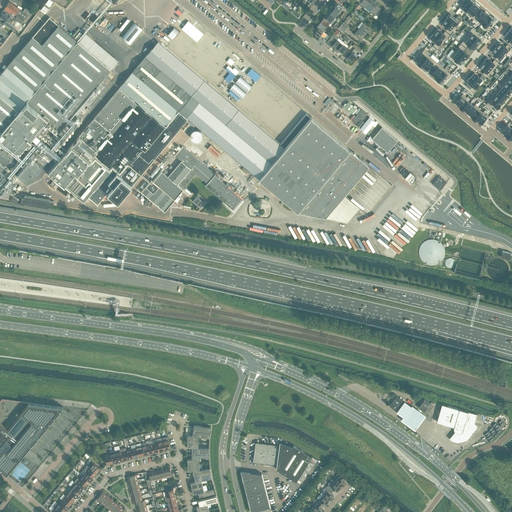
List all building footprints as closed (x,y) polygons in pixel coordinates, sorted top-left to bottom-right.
[(370,10),(376,3),(371,0),(370,0),(365,6),(370,10)] [(463,3),(459,7),(466,13),(475,3),(471,0),(469,0),(465,5),(463,3)] [(14,15),(19,9),(9,1),(4,8),(14,15)] [(338,11),(342,6),(335,1),(331,6),(338,11)] [(381,10),(381,9),(380,8),(381,7),(376,3),(370,10),(378,16),(381,12),(381,11),(381,10)] [(475,3),(466,13),(468,12),(472,15),(470,17),(473,19),(477,15),(474,13),(479,7),(478,6),(479,6),(476,3),(475,4),(475,3)] [(28,15),(33,8),(28,4),(22,11),(28,15)] [(45,14),(49,9),(44,6),(40,11),(45,14)] [(334,16),(338,11),(331,6),(330,8),(330,9),(328,12),(334,16)] [(15,27),(8,22),(10,20),(8,18),(10,15),(3,10),(0,13),(0,16),(5,20),(3,23),(4,23),(13,30),(15,27)] [(21,23),(28,15),(22,11),(21,13),(19,15),(17,14),(14,18),(21,23)] [(477,15),(473,19),(476,21),(477,21),(481,24),(489,15),(488,15),(488,14),(485,12),(484,11),(479,17),(477,15)] [(330,21),(334,16),(328,12),(326,14),(325,14),(324,16),(330,21)] [(450,13),(446,18),(456,26),(462,19),(458,16),(456,18),(450,13)] [(489,15),(481,24),(485,28),(485,29),(487,31),(491,27),(488,25),(493,19),(489,15)] [(326,26),(330,21),(324,16),(322,18),(323,19),(320,21),(326,26)] [(0,171),(1,171),(2,172),(6,168),(8,166),(27,183),(28,183),(27,183),(51,154),(52,155),(51,154),(53,151),(41,142),(23,163),(0,141),(2,139),(18,153),(28,142),(30,144),(32,142),(30,140),(36,132),(57,150),(61,145),(74,130),(74,128),(67,122),(66,122),(111,69),(78,42),(59,25),(49,17),(32,37),(0,74),(0,171)] [(446,18),(442,23),(448,27),(446,30),(450,33),(456,26),(446,18)] [(2,26),(4,23),(3,23),(0,20),(0,32),(7,37),(8,35),(2,30),(3,27),(2,26)] [(322,31),(326,26),(320,21),(318,24),(317,23),(316,26),(322,31)] [(361,39),(368,31),(370,33),(372,30),(363,23),(354,34),(361,39)] [(326,34),(322,31),(316,26),(314,28),(315,28),(313,31),(319,36),(320,33),(324,37),(323,38),(326,40),(329,36),(326,34)] [(471,31),(467,36),(477,44),(481,39),(475,35),(477,32),(472,28),(470,31),(471,31)] [(433,33),(443,41),(449,34),(445,31),(443,33),(437,29),(434,33),(433,33)] [(433,33),(429,37),(435,42),(433,45),(437,48),(443,41),(433,33)] [(467,36),(461,43),(465,46),(467,44),(473,48),(474,47),(474,48),(477,45),(476,45),(477,44),(467,36)] [(49,172),(47,173),(53,179),(55,177),(70,191),(71,190),(84,201),(88,196),(97,204),(107,192),(118,201),(188,118),(191,121),(256,175),(259,178),(258,179),(259,180),(259,179),(287,202),(298,211),(304,213),(325,217),(328,214),(338,202),(344,195),(369,166),(311,117),(312,117),(311,116),(310,117),(306,113),(281,143),(159,40),(125,81),(49,172)] [(336,50),(342,44),(337,40),(335,42),(332,45),(335,48),(334,49),(336,50)] [(498,42),(496,45),(496,46),(505,55),(511,48),(507,44),(505,46),(500,42),(499,43),(498,42)] [(342,53),(347,48),(342,44),(336,50),(338,52),(339,51),(342,53)] [(455,50),(454,51),(464,59),(468,54),(463,50),(465,47),(460,44),(458,46),(459,47),(455,51),(455,50)] [(496,46),(492,51),(497,56),(495,58),(500,62),(505,55),(496,46)] [(346,58),(351,51),(347,48),(342,53),(345,56),(344,56),(346,58)] [(422,57),(417,63),(422,66),(430,56),(432,54),(427,51),(425,48),(419,55),(422,57)] [(352,61),(356,55),(351,51),(346,58),(348,60),(349,59),(352,61)] [(454,51),(448,58),(453,61),(455,59),(460,63),(461,62),(462,63),(464,60),(464,59),(454,51)] [(430,56),(422,66),(422,67),(422,66),(423,67),(422,67),(425,70),(425,69),(426,70),(431,64),(434,66),(437,62),(430,56)] [(485,57),(483,60),(484,61),(483,62),(493,70),(499,63),(494,59),(492,62),(487,57),(486,58),(485,57)] [(436,69),(431,74),(432,75),(432,76),(435,78),(435,77),(436,78),(435,78),(436,78),(444,68),(437,62),(434,66),(436,69)] [(483,62),(479,66),(485,71),(482,73),(487,77),(493,70),(483,62)] [(444,68),(436,78),(440,82),(445,76),(448,78),(451,74),(444,68)] [(470,76),(470,77),(479,84),(483,80),(484,81),(486,78),(482,74),(479,77),(474,72),(470,77),(470,76)] [(470,77),(466,81),(472,86),(470,89),(474,92),(476,89),(475,89),(479,84),(470,77)] [(502,84),(502,85),(510,91),(511,89),(511,85),(505,80),(506,81),(503,85),(502,84)] [(498,88),(507,96),(510,91),(502,85),(499,89),(498,88)] [(498,88),(494,92),(503,100),(507,96),(498,88)] [(494,92),(491,96),(500,104),(503,100),(494,92)] [(463,94),(455,102),(459,106),(467,97),(463,94)] [(488,101),(486,104),(487,105),(490,108),(493,105),(497,108),(500,104),(491,96),(487,101),(488,101)] [(467,97),(459,106),(463,110),(470,102),(466,99),(467,97)] [(470,102),(463,110),(464,110),(468,113),(475,104),(473,106),(470,102)] [(475,104),(468,113),(472,116),(471,117),(472,117),(479,108),(475,104)] [(479,108),(472,117),(476,120),(483,111),(482,112),(479,109),(480,108),(479,108)] [(483,111),(476,120),(476,121),(476,120),(480,124),(488,115),(483,111)] [(187,134),(194,125),(190,122),(183,130),(187,134)] [(507,124),(501,132),(506,135),(505,135),(511,128),(507,124)] [(387,152),(397,140),(382,127),(372,139),(387,152)] [(151,179),(141,191),(154,202),(164,211),(172,202),(183,189),(182,188),(183,188),(196,173),(207,183),(205,185),(225,202),(233,209),(239,202),(242,198),(228,186),(230,185),(227,182),(225,184),(215,175),(215,174),(182,146),(174,155),(181,161),(170,173),(164,167),(153,180),(151,179)] [(0,182),(0,190),(3,193),(13,180),(7,175),(0,182)] [(440,190),(447,182),(439,175),(432,183),(440,190)] [(55,190),(60,183),(58,181),(52,187),(55,190)] [(48,207),(54,202),(54,201),(50,200),(50,199),(25,195),(24,198),(19,197),(19,199),(13,198),(12,202),(23,204),(24,203),(48,207)] [(204,202),(197,196),(192,201),(194,202),(200,207),(204,202)] [(511,253),(502,251),(500,257),(509,259),(509,260),(511,260),(511,253)] [(397,412),(405,401),(397,395),(389,406),(397,412)] [(0,468),(7,474),(63,406),(2,398),(0,400),(0,468)] [(426,413),(427,413),(433,405),(424,399),(418,407),(426,413)] [(411,406),(405,401),(397,412),(403,416),(400,420),(414,430),(425,415),(411,405),(411,406)] [(474,423),(477,414),(442,404),(437,422),(453,426),(454,427),(454,428),(455,431),(450,438),(450,439),(454,441),(455,441),(459,442),(461,441),(464,440),(466,439),(468,437),(478,426),(474,423)] [(209,438),(211,427),(194,424),(194,426),(193,433),(194,433),(194,436),(187,435),(187,441),(198,442),(199,436),(209,438)] [(198,448),(198,442),(187,441),(187,447),(193,448),(193,450),(192,450),(192,453),(209,453),(209,447),(198,448)] [(154,452),(152,443),(147,444),(146,442),(149,453),(154,452)] [(296,481),(312,457),(304,452),(293,445),(292,446),(280,442),(279,445),(255,442),(253,462),(276,465),(276,469),(296,481)] [(128,458),(125,447),(120,449),(123,460),(128,458)] [(133,457),(131,448),(126,450),(126,447),(125,447),(128,458),(133,457)] [(209,458),(209,453),(192,453),(192,456),(193,456),(193,458),(187,459),(188,465),(199,464),(198,458),(209,458)] [(100,468),(93,462),(91,461),(88,465),(90,467),(97,472),(100,468)] [(199,469),(199,464),(188,465),(188,471),(194,470),(195,473),(193,473),(194,476),(211,473),(210,468),(199,469)] [(97,472),(90,467),(86,471),(93,476),(97,472)] [(93,476),(86,471),(83,475),(90,480),(93,476)] [(270,507),(262,473),(251,472),(252,476),(242,478),(251,511),(250,506),(269,502),(270,506),(269,507),(270,507)] [(201,480),(212,478),(211,473),(194,476),(194,479),(196,479),(196,481),(190,483),(192,488),(203,486),(201,480)] [(345,482),(342,480),(341,479),(343,477),(338,473),(336,475),(338,477),(334,481),(341,487),(345,482)] [(90,480),(83,475),(79,479),(77,477),(86,485),(90,480)] [(86,485),(77,477),(74,481),(83,489),(86,485)] [(83,489),(74,481),(70,486),(79,493),(83,489)] [(341,487),(334,481),(330,485),(328,484),(327,486),(332,491),(334,489),(337,491),(341,487)] [(79,493),(70,486),(67,490),(76,497),(79,493)] [(204,491),(203,486),(192,488),(193,494),(199,493),(199,494),(198,495),(199,498),(216,494),(214,488),(204,491)] [(333,496),(331,493),(332,491),(327,486),(325,488),(326,490),(323,494),(330,500),(333,496)] [(76,497),(67,490),(69,491),(65,496),(72,501),(76,497)] [(101,502),(107,495),(102,492),(97,498),(101,502)] [(330,500),(323,494),(319,499),(317,497),(315,499),(321,504),(323,502),(326,505),(330,500)] [(105,505),(111,499),(107,495),(101,502),(105,505)] [(69,505),(72,501),(65,496),(62,500),(69,505)] [(209,509),(207,504),(217,501),(216,496),(199,500),(200,503),(202,503),(202,505),(196,506),(198,511),(209,509)] [(359,496),(349,509),(352,511),(355,511),(365,500),(359,496)] [(109,509),(115,502),(111,499),(105,505),(109,509)] [(316,511),(319,511),(322,509),(319,506),(321,504),(315,499),(313,502),(315,503),(312,508),(316,511)] [(69,505),(62,500),(58,504),(65,510),(69,505)] [(366,501),(356,511),(365,511),(371,505),(366,501)] [(63,511),(65,510),(58,504),(57,502),(53,506),(59,511),(63,511)] [(112,511),(113,511),(119,506),(115,502),(109,509),(112,511)]
